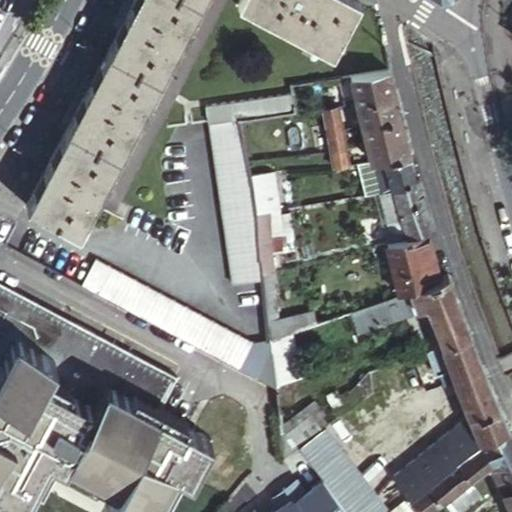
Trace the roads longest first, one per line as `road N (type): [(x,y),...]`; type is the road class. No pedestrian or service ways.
road 1 (unclassified): [(511,404),(446,230),(388,0)]
road 2 (residential): [(265,397),(0,257)]
road 3 (residential): [(458,31),(477,67),(511,197)]
road 4 (tertiary): [(64,0),(0,110)]
